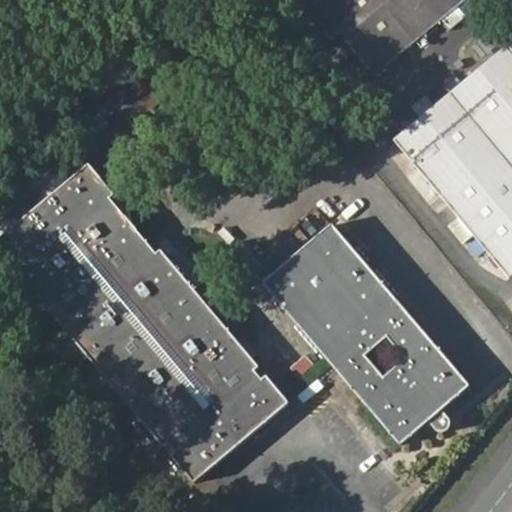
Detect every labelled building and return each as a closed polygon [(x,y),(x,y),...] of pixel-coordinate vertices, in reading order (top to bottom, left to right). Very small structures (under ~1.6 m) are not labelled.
[(321,0),(320,1),(379,72),(444,20),(452,30),(456,27),(447,16),(466,1),(466,0),(321,0)] [(456,27),(474,12),(466,1),(447,16),(456,27)] [(114,96),(137,123),(214,59),(191,32),(114,96)] [(511,274),(511,50),(510,48),(400,139),(511,274)] [(0,191),(0,237),(72,177),(50,150),(0,191)] [(260,370),(265,366),(166,248),(161,252),(114,197),(120,193),(94,162),(0,240),(0,245),(169,446),(174,442),(181,450),(176,454),(199,481),(294,401),(272,374),(266,378),(260,370)] [(455,399),(473,383),(336,221),(268,279),(403,443),(422,426),(418,420),(428,412),(432,418),(433,420),(440,428),(444,430),(449,429),(453,427),(455,424),(455,420),(454,417),(451,413),(447,407),(441,401),(450,393),(455,399)] [(447,407),(455,399),(450,393),(441,401),(447,407)] [(422,426),(432,418),(428,412),(418,420),(422,426)]
